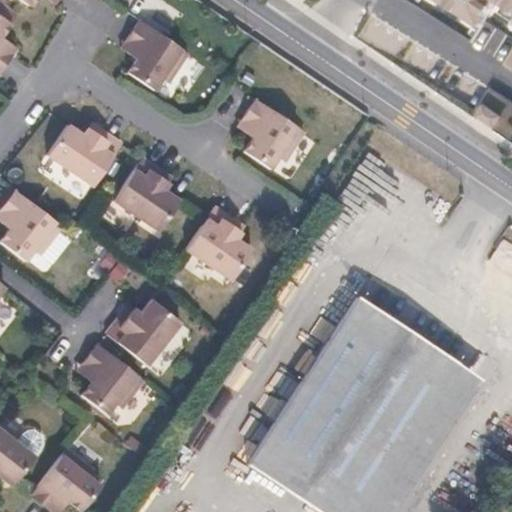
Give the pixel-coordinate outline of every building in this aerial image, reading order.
[(8,0),(28,13),(36,0),(37,0),(40,2),(41,0),(51,0),(57,4),(59,0),(8,0)] [(51,0),(41,0),(40,2),(52,10),(57,4),(51,0)] [(511,0),(407,0),(511,64),(511,0)] [(0,69),(8,58),(0,52),(0,43),(0,36),(12,18),(0,9),(0,69)] [(123,48),(134,56),(130,62),(134,64),(125,78),(152,97),(161,84),(166,88),(186,58),(137,27),(123,48)] [(0,43),(0,52),(8,58),(12,52),(0,43)] [(123,48),(119,54),(130,62),(134,56),(123,48)] [(246,141),(249,143),(239,157),(266,176),(274,164),(279,168),(299,138),(251,105),(236,127),(249,135),(246,141)] [(236,127),(233,132),(246,141),(249,135),(236,127)] [(93,135),(86,130),(83,135),(89,139),(93,135)] [(78,142),(63,132),(43,162),(87,193),(116,151),(93,135),(89,139),(83,135),(78,142)] [(158,179),(136,164),(106,206),(151,237),(173,207),(157,196),(162,189),(155,184),(158,179)] [(166,185),(158,179),(155,184),(162,189),(166,185)] [(12,197),(0,211),(0,221),(8,227),(3,234),(5,235),(0,241),(0,250),(21,267),(29,257),(35,262),(58,234),(12,197)] [(231,229),(208,214),(179,257),(223,287),(244,257),(229,247),(234,239),(228,235),(231,229)] [(238,234),(231,229),(228,235),(234,239),(238,234)] [(357,511),(460,359),(362,292),(250,457),(331,511),(357,511)] [(121,322),(116,318),(100,339),(141,371),(173,329),(145,306),(134,320),(127,314),(121,322)] [(127,314),(122,311),(116,318),(121,322),(127,314)] [(84,385),(88,388),(77,401),(105,422),(114,411),(118,414),(140,387),(93,349),(77,369),(89,379),(84,385)] [(77,369),(72,375),(84,385),(89,379),(77,369)] [(17,438),(10,447),(27,461),(35,452),(34,443),(26,436),(17,438)] [(0,439),(0,486),(6,491),(28,462),(27,461),(10,447),(0,439)] [(88,476),(60,453),(24,501),(38,511),(49,511),(55,505),(60,509),(62,506),(70,511),(78,511),(96,488),(85,480),(88,476)]
